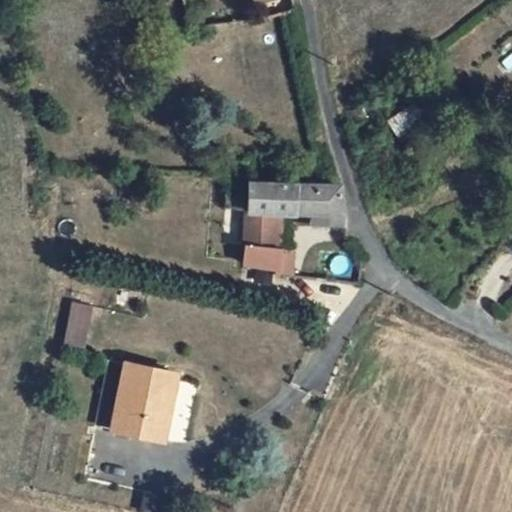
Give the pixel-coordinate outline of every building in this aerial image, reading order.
[(323,193),(236,190),(232,222),(258,223),(290,225),(293,232),(327,235),(323,193)] [(258,223),(232,222),(229,253),(256,256),(258,223)] [(256,256),(229,253),(228,269),(263,275),(262,282),(268,283),(269,257),(256,256)] [(85,348),(92,304),(70,300),(62,344),(85,348)] [(112,369),(99,436),(135,442),(141,402),(156,405),(160,377),(112,369)] [(156,405),(141,402),(135,442),(149,444),(156,405)]
